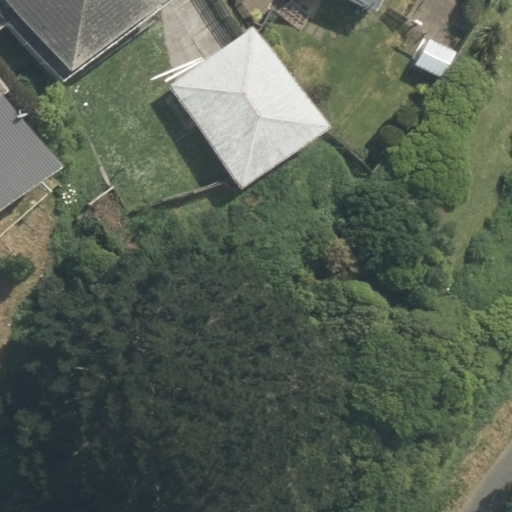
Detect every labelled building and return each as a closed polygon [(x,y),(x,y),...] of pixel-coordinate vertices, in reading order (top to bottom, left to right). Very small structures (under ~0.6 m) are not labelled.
[(143,6),(138,0),(0,0),(0,20),(47,81),(143,6)] [(335,0),(364,17),(373,0),(335,0)] [(238,32),(157,88),(230,191),(310,135),(238,32)] [(448,55),(423,40),(407,68),(433,82),(448,55)] [(0,201),(38,173),(0,118),(0,201)]
